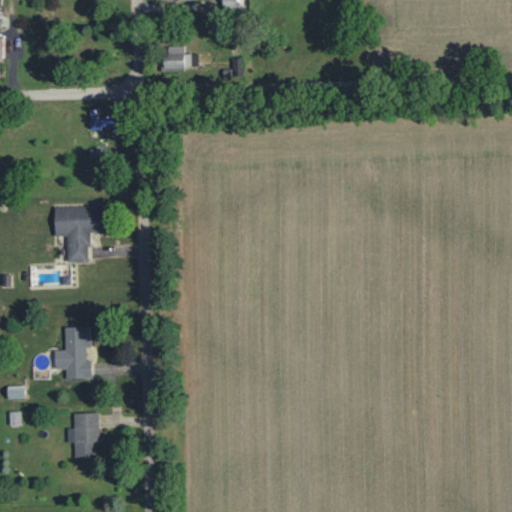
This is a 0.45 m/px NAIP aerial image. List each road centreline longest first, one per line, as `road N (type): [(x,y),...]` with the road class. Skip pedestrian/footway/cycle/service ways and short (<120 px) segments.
road 1 (residential): [(148,511),(136,0)]
road 2 (residential): [(139,89),(511,80)]
road 3 (residential): [(139,89),(0,95)]
